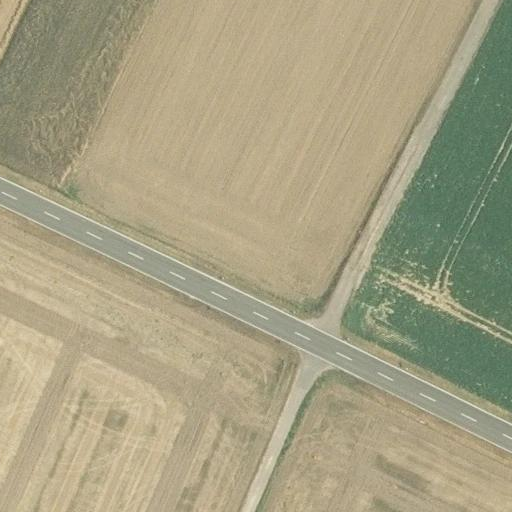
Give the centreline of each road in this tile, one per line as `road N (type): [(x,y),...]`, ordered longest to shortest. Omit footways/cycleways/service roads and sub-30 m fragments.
road 1 (secondary): [(511,439),(0,198)]
road 2 (track): [(324,347),(498,0)]
